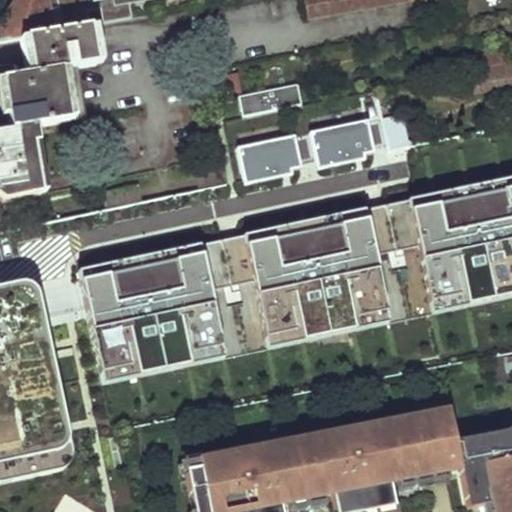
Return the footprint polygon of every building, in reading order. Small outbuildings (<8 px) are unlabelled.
[(0,40),(23,36),(53,31),(47,0),(14,0),(0,24),(0,40)] [(107,21),(148,14),(145,0),(133,0),(105,5),(107,21)] [(396,0),(304,0),(308,16),(396,0)] [(89,25),(91,24),(88,9),(60,14),(63,29),(89,25)] [(53,31),(23,36),(29,78),(74,70),(96,65),(89,25),(63,29),(53,31)] [(480,88),(511,81),(511,59),(476,66),(480,88)] [(0,200),(2,202),(51,191),(39,127),(83,118),(74,70),(29,78),(3,82),(11,132),(0,134),(0,200)] [(241,91),(241,111),(298,110),(298,91),(241,91)] [(309,134),(316,171),(374,159),(367,123),(309,134)] [(235,151),(244,187),(302,173),(294,137),(235,151)] [(227,185),(224,170),(195,176),(198,191),(227,185)] [(78,274),(80,284),(511,193),(511,181),(377,210),(231,241),(78,274)] [(105,211),(143,203),(139,185),(101,194),(105,211)] [(100,376),(135,369),(137,379),(187,368),(185,358),(220,350),(223,361),(266,352),(264,341),(299,334),(302,344),(352,334),(350,323),(385,316),(387,326),(431,317),(429,306),(464,299),(466,310),(511,299),(511,193),(80,284),(100,376)] [(0,467),(64,454),(68,451),(69,445),(36,290),(32,285),(27,284),(0,289),(0,467)] [(464,299),(429,306),(431,317),(449,313),(466,310),(464,299)] [(385,316),(350,323),(352,334),(370,330),(387,326),(385,316)] [(299,334),(264,341),(266,352),(279,349),(302,344),(299,334)] [(185,358),(187,368),(194,367),(223,361),(220,350),(185,358)] [(511,355),(492,360),(496,385),(507,384),(505,373),(511,371),(511,355)] [(100,376),(102,387),(137,379),(135,369),(100,376)] [(392,431),(391,424),(307,441),(308,448),(297,451),(285,453),(283,446),(199,463),(201,469),(186,472),(187,474),(194,511),(283,511),(281,504),(289,503),(324,496),(332,495),(335,511),(373,511),(395,508),(389,482),(397,480),(446,470),(460,467),(468,508),(485,504),(494,502),(496,511),(511,511),(511,431),(454,443),(449,413),(414,420),(415,427),(404,429),(392,431)] [(414,420),(403,422),(404,429),(415,427),(414,420)] [(403,422),(391,424),(392,431),(404,429),(403,422)] [(307,441),(295,443),(297,451),(308,448),(307,441)] [(295,443),(283,446),(285,453),(297,451),(295,443)] [(72,461),(69,445),(68,451),(64,454),(0,467),(0,485),(66,471),(71,468),(72,461)] [(180,466),(182,475),(187,474),(186,472),(201,469),(199,463),(180,466)] [(446,470),(397,480),(399,490),(449,480),(446,470)] [(324,496),(289,503),(290,511),(295,511),(327,506),(324,496)] [(496,511),(494,502),(485,504),(486,511),(496,511)]
